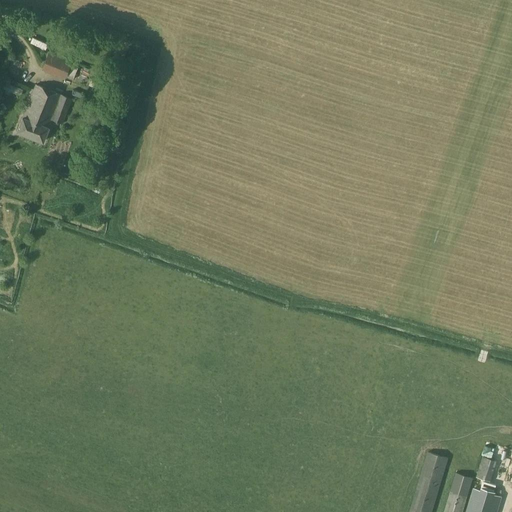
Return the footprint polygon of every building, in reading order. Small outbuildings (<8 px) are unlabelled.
[(48,44),(32,38),(30,43),(45,50),(48,44)] [(46,51),(38,68),(63,78),(70,60),(46,51)] [(77,68),(72,65),(67,77),(72,79),(77,68)] [(0,87),(23,97),(27,86),(4,76),(0,86),(0,87)] [(22,117),(16,131),(42,142),(48,127),(47,127),(51,119),(62,123),(71,98),(36,84),(23,117),(22,117)] [(475,476),(489,480),(495,459),(499,461),(503,448),(485,443),(475,476)] [(431,511),(448,458),(428,452),(409,511),(431,511)] [(462,511),(473,476),(457,471),(444,511),(462,511)] [(496,485),(485,481),(482,490),(474,488),(466,511),(496,511),(501,496),(493,494),(496,485)]
